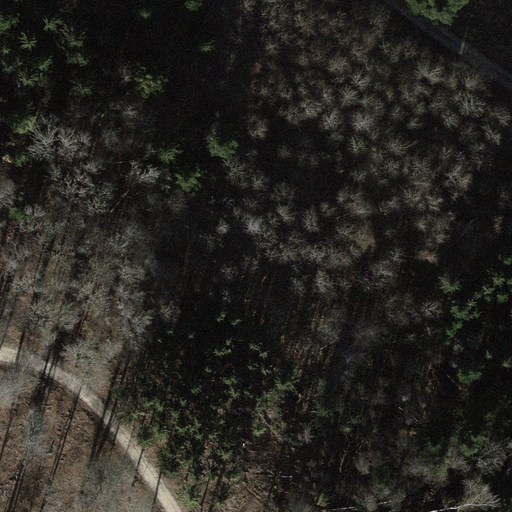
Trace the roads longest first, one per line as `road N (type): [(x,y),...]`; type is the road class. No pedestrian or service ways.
road 1 (track): [(183,511),(93,395),(47,364),(0,351)]
road 2 (track): [(385,0),(511,83)]
